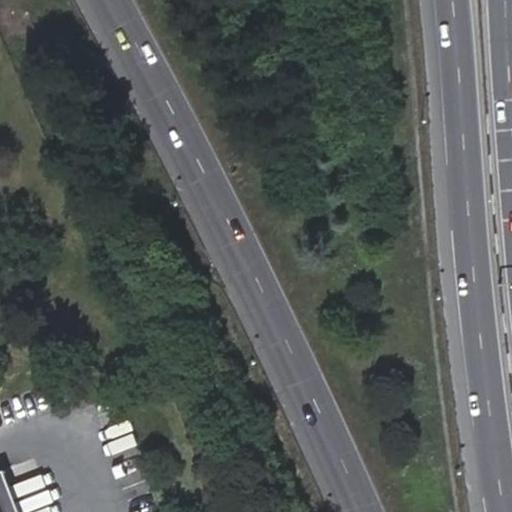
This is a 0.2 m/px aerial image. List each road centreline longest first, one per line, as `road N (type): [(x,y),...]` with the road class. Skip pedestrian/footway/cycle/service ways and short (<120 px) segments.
road 1 (motorway): [(113,0),(369,511)]
road 2 (motorway): [(456,0),(477,288),(507,511)]
